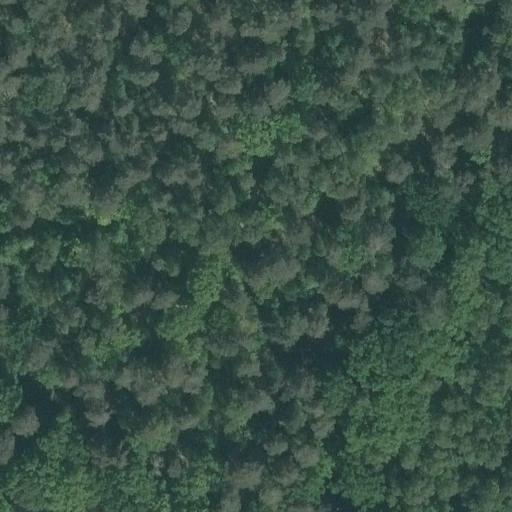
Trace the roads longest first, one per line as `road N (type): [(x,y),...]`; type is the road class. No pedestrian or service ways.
road 1 (track): [(0,474),(101,421),(298,195)]
road 2 (track): [(0,240),(298,195)]
road 3 (track): [(298,195),(336,148),(511,4)]
